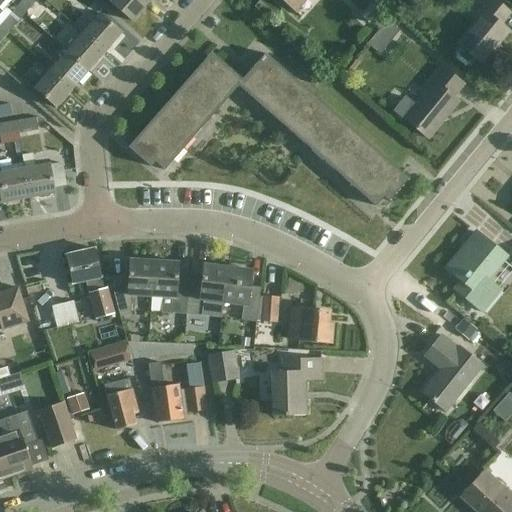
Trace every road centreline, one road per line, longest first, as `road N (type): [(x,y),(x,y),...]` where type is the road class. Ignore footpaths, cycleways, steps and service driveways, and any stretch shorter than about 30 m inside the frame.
road 1 (unclassified): [(13,511),(160,468),(263,468),(310,490)]
road 2 (residential): [(101,223),(211,220),(365,288)]
road 3 (residential): [(101,223),(96,123),(204,0)]
road 4 (unclassified): [(365,288),(511,114)]
road 5 (unclassified): [(365,288),(381,323),(384,359),(369,405),(310,490)]
